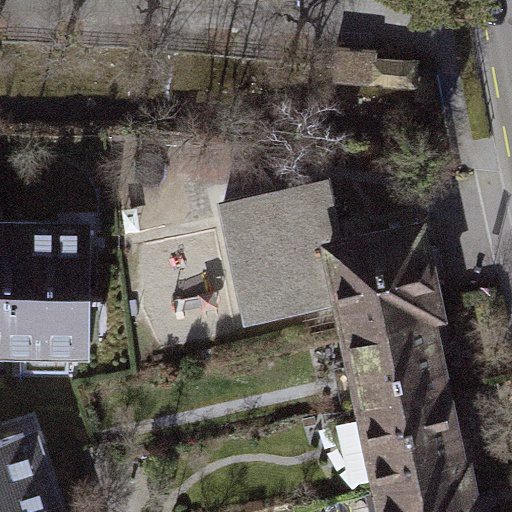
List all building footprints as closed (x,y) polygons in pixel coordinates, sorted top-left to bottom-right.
[(337,46),(334,75),(417,81),(419,53),(337,46)] [(332,171),(219,196),(246,319),(333,300),(319,235),(345,229),(332,171)] [(345,229),(319,235),(333,300),(341,333),(445,310),(425,212),(345,229)] [(0,347),(92,347),(91,216),(0,216),(0,347)] [(445,310),(341,333),(360,419),(454,398),(443,345),(452,343),(445,310)] [(454,398),(360,419),(376,493),(473,472),(469,454),(477,452),(468,414),(459,416),(454,398)] [(47,511),(19,424),(0,429),(0,511),(47,511)] [(473,472),(376,493),(380,511),(494,511),(489,489),(478,492),(473,472)]
